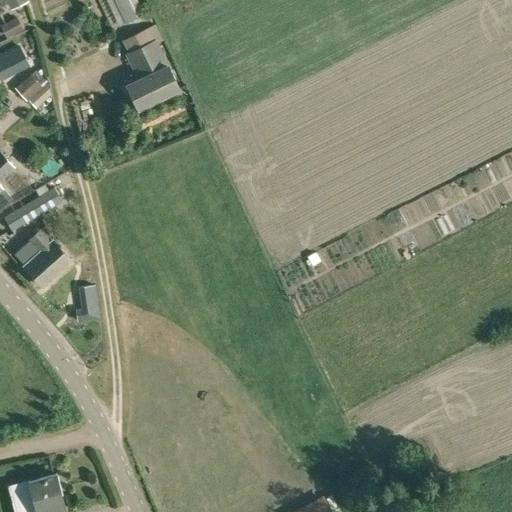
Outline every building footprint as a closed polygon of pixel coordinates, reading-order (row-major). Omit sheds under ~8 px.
[(116,0),(126,22),(143,14),(136,0),(116,0)] [(128,52),(124,53),(137,79),(126,85),(138,109),(179,89),(167,65),(168,64),(156,40),(155,38),(128,52)] [(19,46),(0,55),(0,76),(1,78),(29,64),(19,46)] [(45,79),(36,69),(30,74),(29,74),(25,70),(15,78),(20,83),(15,87),(26,101),(28,99),(35,107),(51,94),(47,78),(45,79)] [(0,209),(12,199),(2,188),(0,185),(0,179),(14,167),(0,151),(0,209)] [(52,188),(3,217),(12,230),(61,201),(52,188)] [(42,228),(14,253),(24,264),(23,265),(43,287),(72,261),(52,239),(42,228)] [(84,306),(74,307),(76,315),(86,313),(84,306)] [(66,511),(56,473),(26,481),(34,510),(27,511),(66,511)]
